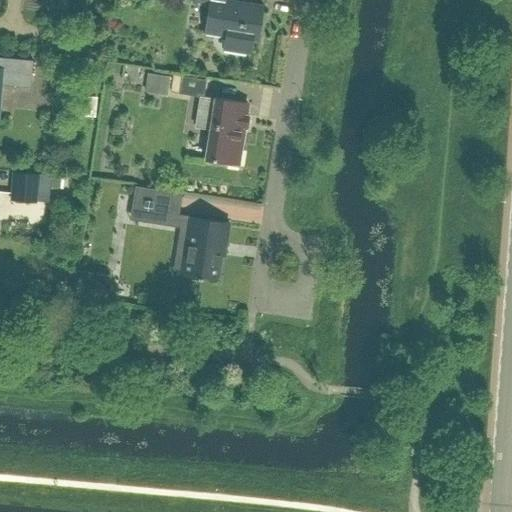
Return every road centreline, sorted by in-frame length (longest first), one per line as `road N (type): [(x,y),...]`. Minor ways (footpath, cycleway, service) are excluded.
road 1 (residential): [(266,238),(305,0)]
road 2 (tertiary): [(499,511),(511,350)]
road 3 (residential): [(256,289),(306,297),(314,247),(266,238)]
